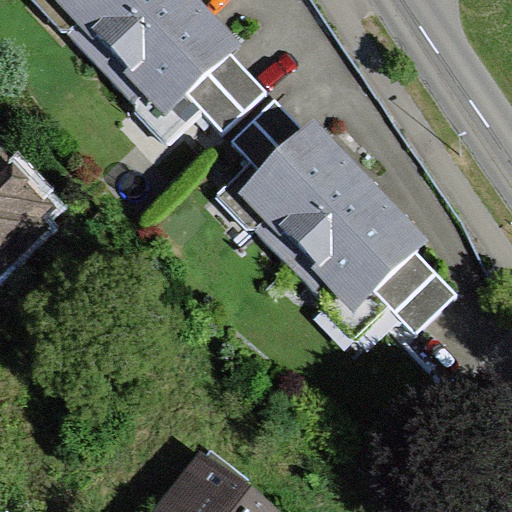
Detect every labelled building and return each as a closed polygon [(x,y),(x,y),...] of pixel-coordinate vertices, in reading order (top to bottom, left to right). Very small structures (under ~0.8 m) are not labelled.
[(37,0),(106,79),(181,14),(169,0),(37,0)] [(256,100),(181,14),(106,79),(160,141),(195,111),(216,135),(256,100)] [(215,205),(282,276),(357,206),(266,110),(225,148),(249,173),(215,205)] [(0,277),(48,231),(42,225),(57,211),(0,150),(0,277)] [(445,300),(357,206),(282,276),(347,345),(378,316),(401,341),(445,300)] [(275,511),(203,458),(161,511),(275,511)]
